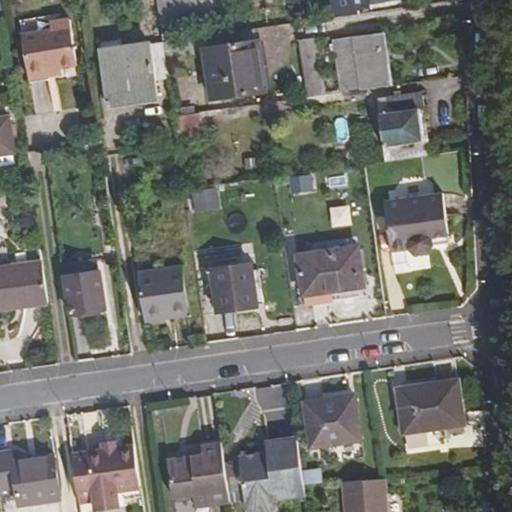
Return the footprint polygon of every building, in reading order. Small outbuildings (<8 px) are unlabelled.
[(213,0),(175,0),(159,5),(165,26),(187,19),(186,15),(215,6),(213,0)] [(326,0),(328,15),(364,10),(362,0),(326,0)] [(28,82),(48,79),(47,74),(58,72),(76,69),(70,23),(49,26),(50,33),(22,37),(28,82)] [(362,83),(362,86),(385,83),(378,31),(333,37),(341,85),(362,83)] [(305,94),(323,92),(315,35),(296,38),(305,94)] [(191,58),(189,40),(162,44),(165,62),(191,58)] [(204,49),(209,98),(263,90),(263,87),(256,88),(254,73),(261,72),(257,42),(204,49)] [(150,45),(100,54),(107,106),(157,98),(150,45)] [(263,87),(261,72),(254,73),(256,88),(263,87)] [(376,111),(382,159),(428,152),(426,136),(420,137),(416,105),(421,104),(419,89),(384,94),(386,109),(376,111)] [(203,131),(200,110),(172,114),(175,135),(203,131)] [(4,118),(0,118),(0,155),(10,154),(4,118)] [(194,190),(194,211),(222,210),(221,189),(194,190)] [(442,190),(384,199),(391,248),(409,245),(416,251),(428,249),(432,241),(449,238),(442,190)] [(337,204),(331,222),(349,228),(356,210),(337,204)] [(355,244),(296,252),(303,300),(344,295),(343,285),(360,283),(355,244)] [(15,289),(47,285),(43,256),(11,260),(15,289)] [(250,268),(249,261),(211,267),(216,308),(254,304),(253,287),(259,286),(257,267),(250,268)] [(182,264),(138,270),(145,319),(188,313),(182,264)] [(101,270),(65,275),(70,313),(105,308),(101,270)] [(455,375),(395,386),(403,428),(462,418),(455,375)] [(301,400),(308,444),(357,438),(352,393),(301,400)] [(258,455),(238,456),(244,508),(249,511),(268,511),(274,504),(274,498),(303,493),(301,481),(294,434),(264,439),(265,451),(266,457),(258,458),(258,455)] [(102,441),(103,447),(117,445),(116,439),(102,441)] [(202,452),(187,454),(166,457),(171,495),(192,493),(207,491),(208,498),(228,496),(220,440),(201,443),(201,448),(202,452)] [(117,489),(140,486),(134,442),(117,445),(103,447),(72,452),(78,501),(93,498),(95,508),(119,505),(117,489)] [(0,449),(0,488),(14,487),(15,497),(57,491),(58,491),(54,454),(51,454),(10,460),(9,449),(0,449)] [(384,511),(383,477),(377,477),(378,494),(358,495),(357,478),(342,479),(343,511),(384,511)] [(378,494),(377,477),(357,478),(358,495),(378,494)] [(207,491),(192,493),(193,501),(208,498),(207,491)]
